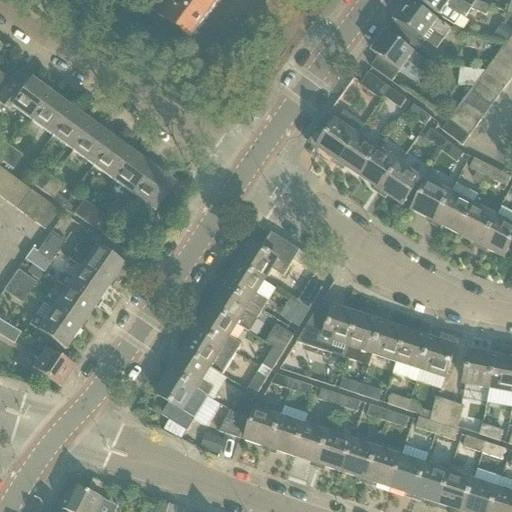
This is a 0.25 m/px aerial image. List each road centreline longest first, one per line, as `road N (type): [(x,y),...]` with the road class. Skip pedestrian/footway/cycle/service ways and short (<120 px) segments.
road 1 (tertiary): [(63,432),(249,176)]
road 2 (residential): [(249,176),(0,0)]
road 3 (residential): [(511,313),(455,301),(375,263),(249,176)]
road 4 (tertiary): [(278,511),(63,432)]
road 5 (tertiary): [(249,176),(374,0)]
